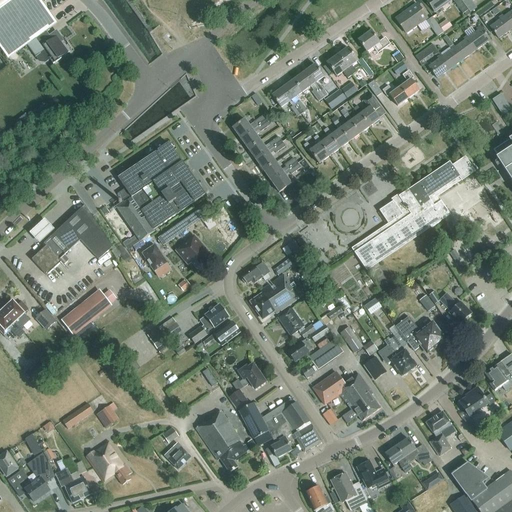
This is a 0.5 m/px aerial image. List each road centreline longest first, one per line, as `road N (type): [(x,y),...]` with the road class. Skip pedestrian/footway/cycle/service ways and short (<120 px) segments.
road 1 (residential): [(275,231),(511,58)]
road 2 (residential): [(336,452),(231,295),(231,268),(275,231)]
road 3 (tertiary): [(336,452),(414,409),(511,307)]
road 4 (tertiary): [(0,233),(153,90)]
road 5 (residential): [(223,103),(381,0)]
road 6 (residential): [(85,511),(215,484),(237,500)]
road 7 (residential): [(275,231),(208,140),(207,118),(223,103)]
